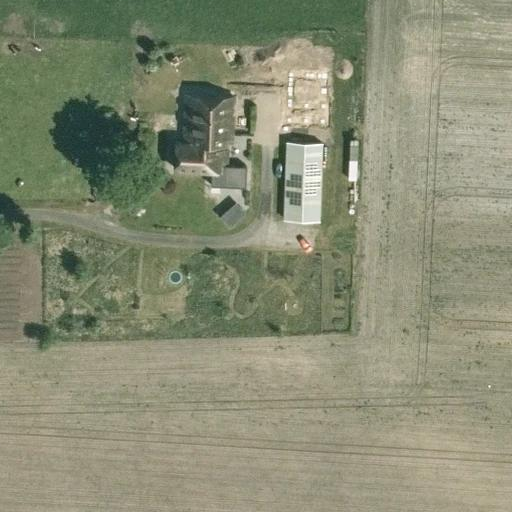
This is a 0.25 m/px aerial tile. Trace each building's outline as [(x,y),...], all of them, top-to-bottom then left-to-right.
[(323,77),(289,76),(287,126),(320,128),(323,77)] [(184,95),(183,142),(226,142),(231,143),(232,96),(184,95)] [(226,171),(226,142),(183,142),(183,143),(174,142),(174,169),(226,171)] [(283,220),(317,221),(319,143),(285,142),(283,220)] [(219,215),(229,226),(245,212),(236,201),(219,215)]
